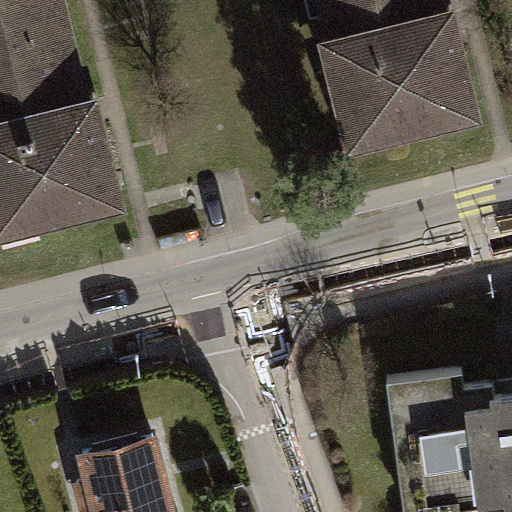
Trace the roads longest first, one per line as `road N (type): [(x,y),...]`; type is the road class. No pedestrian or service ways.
road 1 (tertiary): [(511,219),(231,289)]
road 2 (tertiary): [(231,289),(0,344)]
road 3 (residential): [(231,289),(253,388),(296,511)]
